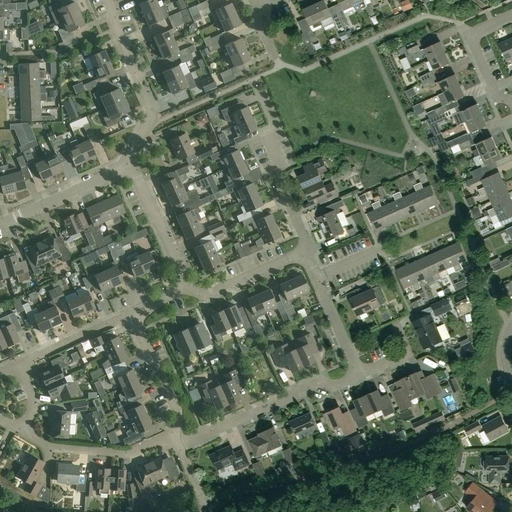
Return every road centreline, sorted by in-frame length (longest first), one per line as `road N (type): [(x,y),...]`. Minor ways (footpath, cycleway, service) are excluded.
road 1 (residential): [(177,445),(317,382),(333,387),(358,375)]
road 2 (residential): [(128,166),(151,112),(105,0)]
road 3 (residential): [(307,248),(276,171),(269,140),(280,135),(264,93)]
road 4 (residential): [(172,434),(128,452),(49,445),(20,432)]
road 5 (residential): [(0,223),(128,166)]
road 6 (residential): [(184,287),(221,291),(307,248)]
road 7 (residential): [(184,287),(128,166)]
road 8 (residential): [(511,102),(496,96),(468,33),(511,14)]
road 9 (residential): [(172,434),(176,411),(134,317)]
road 10 (residential): [(17,362),(134,317)]
